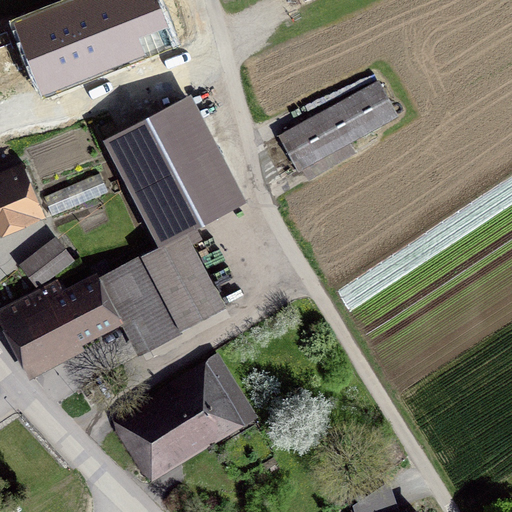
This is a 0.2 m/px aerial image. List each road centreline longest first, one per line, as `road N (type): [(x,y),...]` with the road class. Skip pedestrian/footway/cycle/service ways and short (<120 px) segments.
road 1 (residential): [(450,511),(254,190),(214,0)]
road 2 (residential): [(120,511),(0,371)]
